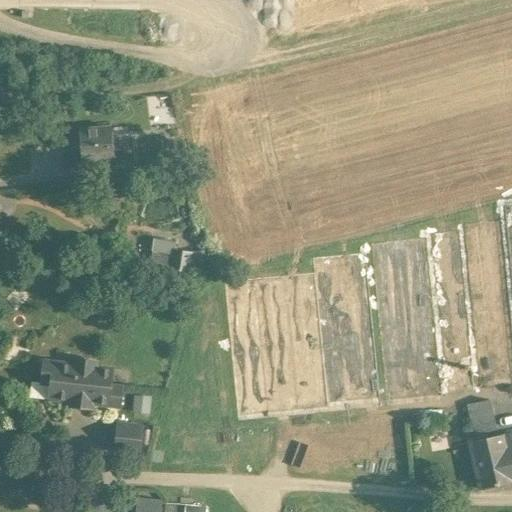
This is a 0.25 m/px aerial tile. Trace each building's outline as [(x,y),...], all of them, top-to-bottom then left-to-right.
[(148,125),(150,145),(173,144),(172,123),(148,125)] [(144,126),(112,128),(114,153),(147,151),(144,126)] [(112,128),(80,131),(82,164),(115,161),(114,153),(112,128)] [(313,278),(220,287),(233,423),(511,397),(511,210),(506,211),(508,224),(461,228),(461,233),(432,235),(433,243),(373,248),(374,257),(311,263),(313,278)] [(155,239),(151,267),(188,274),(191,253),(175,251),(176,243),(155,239)] [(204,251),(191,253),(188,274),(213,275),(204,251)] [(76,366),(44,362),(42,383),(51,384),(50,399),(72,401),(71,407),(92,409),(92,404),(121,407),(122,388),(110,387),(112,370),(96,368),(97,362),(77,360),(76,366)] [(489,400),(467,405),(473,434),(496,430),(489,400)] [(142,428),(119,426),(115,452),(139,454),(142,428)] [(511,434),(503,436),(511,472),(511,434)] [(511,472),(503,436),(469,444),(480,490),(511,483),(511,472)] [(124,511),(156,511),(158,496),(128,491),(124,511)] [(204,511),(205,507),(168,503),(166,511),(204,511)]
